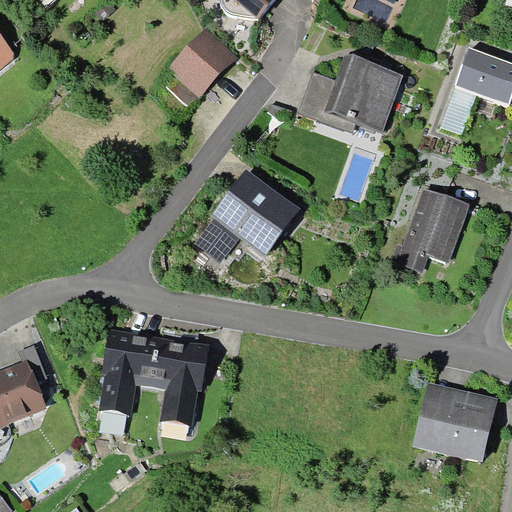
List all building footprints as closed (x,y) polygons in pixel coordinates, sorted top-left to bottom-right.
[(229,20),(256,24),(275,0),(218,0),(218,1),(218,7),(220,12),(223,17),(229,20)] [(187,55),(148,96),(177,123),(199,100),(196,97),(230,60),(204,36),(187,55)] [(511,70),(467,54),(453,91),(507,111),(511,97),(511,70)] [(337,86),(311,76),(296,117),(314,124),(319,110),(346,120),(345,123),(352,125),(353,122),(356,123),(354,128),(380,138),(401,81),(346,61),(337,86)] [(286,123),(289,114),(269,107),(266,117),(286,123)] [(303,219),(251,183),(204,251),(226,267),(246,239),(275,259),(303,219)] [(423,259),(443,266),(464,209),(424,194),(403,251),(398,249),(391,266),(417,275),(423,259)] [(132,388),(148,391),(155,351),(142,348),(143,342),(107,336),(100,378),(105,379),(98,415),(126,419),(132,388)] [(189,420),(194,394),(198,395),(206,353),(170,347),(169,353),(155,351),(148,391),(165,394),(161,416),(189,420)] [(0,427),(39,412),(22,370),(0,378),(0,427)] [(459,462),(478,466),(489,422),(478,419),(480,409),(456,403),(453,413),(426,407),(416,447),(460,457),(459,462)]
